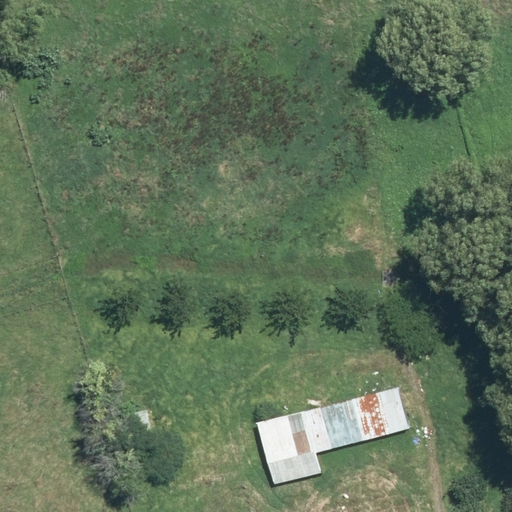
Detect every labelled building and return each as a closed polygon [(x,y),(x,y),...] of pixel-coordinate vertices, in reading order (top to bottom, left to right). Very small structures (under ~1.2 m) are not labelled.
[(126,374),(165,364),(203,354),(198,336),(121,356),(126,374)] [(165,364),(126,374),(131,394),(170,384),(165,364)] [(170,384),(131,394),(136,413),(175,403),(170,384)] [(401,388),(263,425),(280,486),(328,473),(322,453),(412,429),(401,388)] [(195,463),(157,476),(162,492),(200,479),(195,463)]
